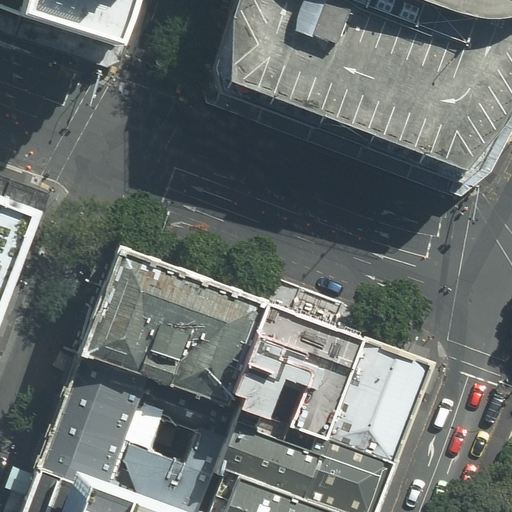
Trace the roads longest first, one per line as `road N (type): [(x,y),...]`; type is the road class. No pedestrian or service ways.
road 1 (tertiary): [(500,262),(125,123)]
road 2 (residential): [(125,123),(83,203),(0,420)]
road 3 (secondary): [(421,511),(453,424),(485,377),(500,262)]
road 4 (tertiary): [(125,123),(0,77)]
road 5 (residential): [(172,0),(125,123)]
